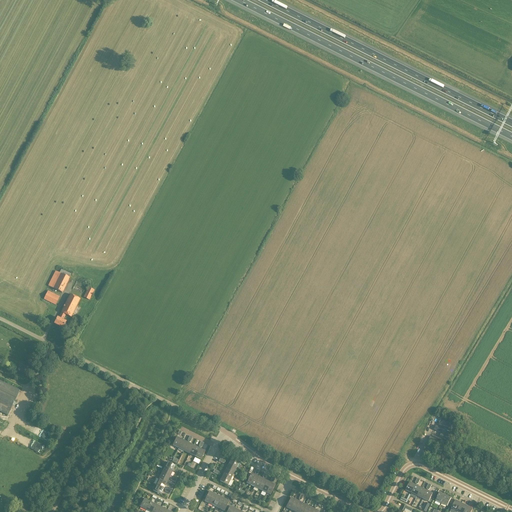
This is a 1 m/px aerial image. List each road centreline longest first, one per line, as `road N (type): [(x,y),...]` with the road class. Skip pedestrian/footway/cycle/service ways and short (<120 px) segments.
road 1 (motorway): [(237,0),(511,136)]
road 2 (motorway): [(511,123),(265,0)]
road 3 (unclassified): [(224,431),(48,343)]
